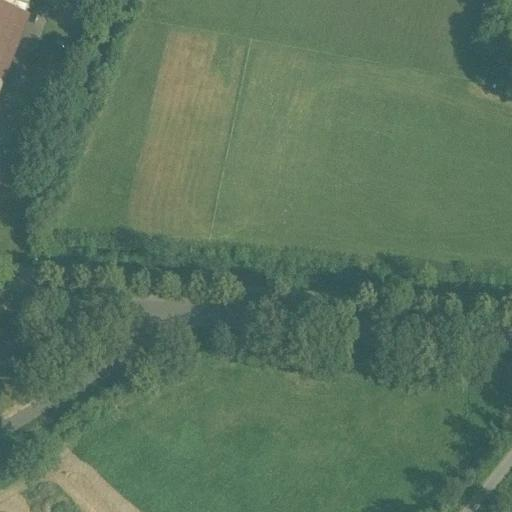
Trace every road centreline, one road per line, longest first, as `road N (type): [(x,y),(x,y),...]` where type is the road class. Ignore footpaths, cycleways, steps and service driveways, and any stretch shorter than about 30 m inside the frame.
road 1 (unclassified): [(511,340),(158,313)]
road 2 (unclassified): [(0,432),(135,349),(158,313)]
road 3 (unclassified): [(158,313),(0,300)]
